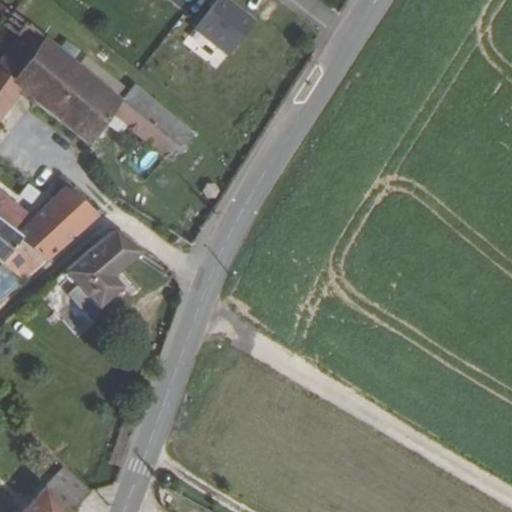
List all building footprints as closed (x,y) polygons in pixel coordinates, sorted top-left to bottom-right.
[(218,0),(195,30),(228,56),(255,21),(227,0),(218,0)] [(121,100),(26,24),(19,34),(0,60),(0,73),(21,91),(20,92),(87,146),(110,115),(148,147),(162,159),(177,147),(121,100)] [(0,73),(0,107),(5,111),(20,92),(21,91),(0,73)] [(121,100),(177,147),(189,138),(193,134),(134,84),(121,100)] [(0,226),(45,262),(98,216),(64,187),(32,217),(0,192),(0,226)] [(0,264),(22,282),(45,262),(0,226),(0,264)] [(63,271),(76,285),(64,295),(93,326),(123,298),(117,291),(120,288),(111,277),(140,253),(112,230),(63,271)] [(0,264),(0,300),(18,282),(0,264)] [(20,511),(71,511),(90,493),(63,466),(20,511)]
